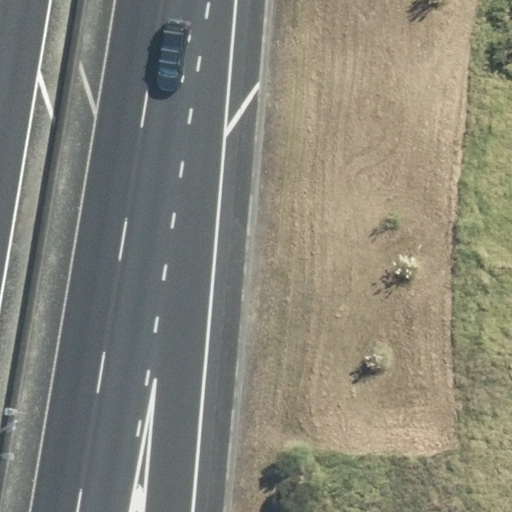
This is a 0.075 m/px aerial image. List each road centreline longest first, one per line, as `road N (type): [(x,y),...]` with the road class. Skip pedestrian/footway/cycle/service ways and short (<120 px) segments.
road 1 (motorway): [(166,0),(74,511)]
road 2 (motorway): [(168,0),(174,421),(165,511)]
